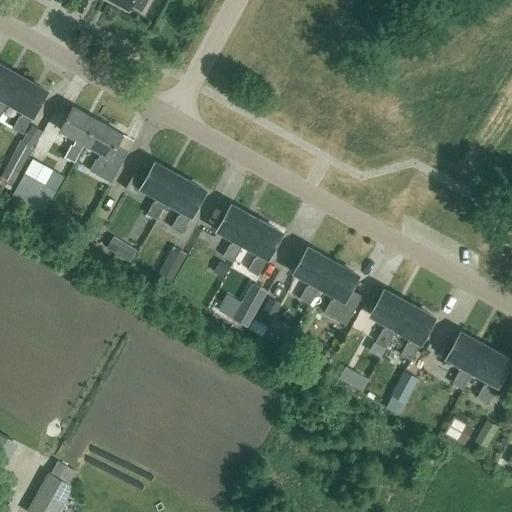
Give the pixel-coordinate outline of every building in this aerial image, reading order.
[(131,5),(142,11),(147,0),(114,0),(129,8),(131,5)] [(0,117),(8,103),(8,102),(22,78),(0,65),(0,117)] [(24,111),(21,116),(20,116),(13,128),(23,134),(33,116),(34,117),(48,92),(22,78),(8,102),(8,103),(24,111)] [(75,162),(85,144),(98,121),(73,107),(60,130),(77,140),(74,145),(72,144),(65,157),(75,162)] [(117,145),(123,135),(98,121),(85,144),(101,153),(98,159),(96,158),(89,170),(111,182),(128,151),(117,145)] [(20,142),(0,177),(13,184),(32,149),(20,142)] [(135,173),(133,177),(126,190),(138,196),(142,188),(158,197),(155,202),(153,201),(146,214),(157,220),(167,202),(166,202),(167,201),(180,177),(154,162),(145,179),(142,177),(135,173)] [(54,190),(23,173),(11,195),(42,212),(54,190)] [(206,191),(180,177),(167,201),(166,202),(167,202),(182,211),(179,216),(178,215),(171,228),(181,234),(191,216),(192,216),(206,191)] [(233,262),(243,244),(257,219),(231,205),(217,230),(234,239),(231,245),(230,244),(223,256),(233,262)] [(257,219),(243,244),(259,253),(256,258),(254,257),(247,270),(258,276),(268,258),(269,259),(283,234),(257,219)] [(126,245),(120,255),(131,261),(136,251),(126,245)] [(155,281),(168,288),(186,253),(173,246),(155,281)] [(320,286),(333,262),(307,247),(293,272),(311,282),(308,287),(306,286),(299,299),(310,305),(320,287),(319,287),(320,286)] [(229,266),(220,260),(213,272),(222,277),(229,266)] [(359,276),(333,262),(320,286),(319,287),(320,287),(335,296),(333,301),(331,300),(324,313),(346,325),(361,296),(351,291),(359,276)] [(248,327),(265,298),(252,290),(235,320),(248,327)] [(386,347),(396,329),(396,328),(410,304),(383,290),(370,315),(387,324),(384,329),(383,329),(375,341),(386,347)] [(263,335),(280,306),(266,299),(250,328),(263,335)] [(412,338),(409,343),(407,342),(400,355),(411,361),(421,343),(422,343),(435,318),(410,304),(396,328),(396,329),(412,338)] [(463,390),(473,372),(472,371),(473,371),(486,347),(460,332),(446,357),(464,367),(461,372),(459,371),(452,384),(463,390)] [(486,347),(473,371),(472,371),(473,372),(488,380),(485,385),(484,385),(477,397),(487,403),(497,385),(498,386),(511,361),(486,347)] [(403,371),(390,396),(405,404),(418,379),(403,371)] [(442,374),(427,396),(436,402),(451,379),(442,374)] [(465,423),(453,416),(444,433),(456,440),(465,423)] [(486,448),(499,427),(486,420),(474,442),(486,448)] [(0,433),(0,446),(7,450),(12,440),(0,433)] [(47,511),(66,511),(80,481),(65,474),(47,511)]
